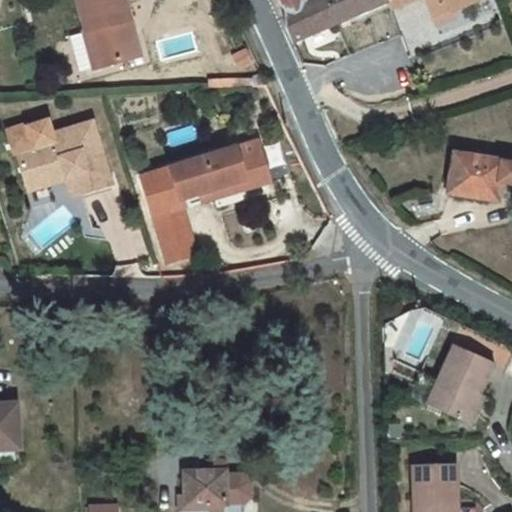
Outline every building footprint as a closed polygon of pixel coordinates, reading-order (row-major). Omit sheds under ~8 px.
[(78,0),(87,32),(92,31),(102,67),(139,57),(124,0),(78,0)] [(280,0),(288,13),(309,2),(307,0),(280,0)] [(311,0),(309,2),(288,13),(286,27),(293,42),(354,16),(388,1),(387,0),(311,0)] [(396,0),(399,7),(416,0),(424,0),(434,23),(484,4),(482,0),(396,0)] [(87,32),(72,36),(79,65),(85,71),(102,67),(92,31),(87,32)] [(251,80),(210,83),(211,90),(251,87),(251,80)] [(17,156),(26,187),(48,180),(46,175),(63,170),(67,181),(66,181),(76,178),(82,196),(112,186),(93,123),(52,136),(48,122),(27,128),(27,126),(7,132),(14,157),(17,156)] [(247,190),(270,182),(258,141),(141,177),(167,263),(196,254),(183,209),(185,209),(183,200),(189,198),(244,181),(247,190)] [(511,163),(503,162),(454,155),(449,194),(497,201),(500,183),(511,184),(511,182),(511,163)] [(67,181),(63,170),(46,175),(48,180),(26,187),(28,192),(67,181)] [(66,181),(72,199),(82,196),(76,178),(66,181)] [(244,181),(189,198),(192,207),(215,200),(217,208),(250,199),(247,190),(244,181)] [(421,371),(406,403),(425,411),(427,405),(467,423),(493,365),(454,347),(439,379),(421,371)] [(0,450),(20,449),(17,405),(0,406),(0,450)] [(213,472),(184,472),(184,497),(184,511),(242,511),(242,505),(250,497),(250,482),(242,475),(225,475),(225,462),(213,462),(213,472)] [(456,466),(413,468),(414,511),(457,511),(458,509),(454,509),(454,500),(457,500),(456,466)]
